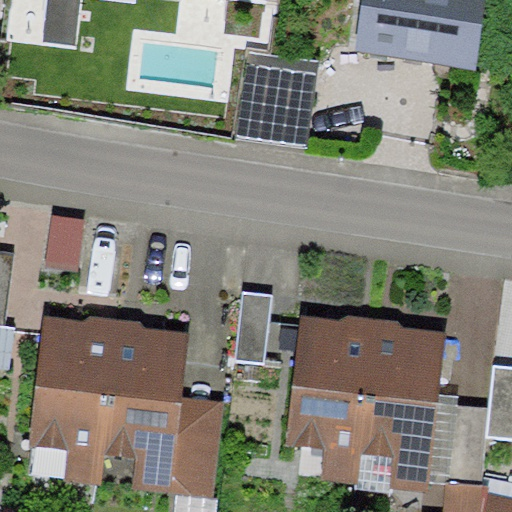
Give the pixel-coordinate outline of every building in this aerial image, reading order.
[(484,0),(369,0),(360,46),(469,70),(484,0)] [(115,334),(44,327),(33,439),(103,447),(115,334)] [(365,485),(384,337),(309,328),(290,475),(365,485)] [(182,341),(115,334),(103,447),(171,454),(182,341)] [(455,349),(384,337),(365,485),(433,499),(455,349)]
